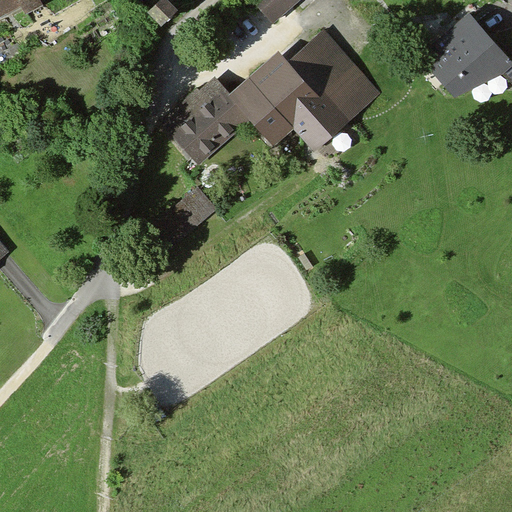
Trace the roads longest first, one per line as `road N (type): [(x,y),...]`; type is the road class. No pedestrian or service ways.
road 1 (residential): [(355,137),(144,285),(121,286),(99,274)]
road 2 (residential): [(99,274),(118,232),(159,62),(210,0)]
road 3 (track): [(99,274),(113,304),(106,511)]
